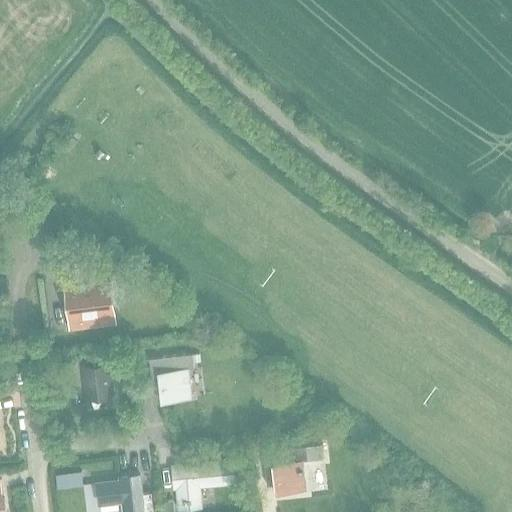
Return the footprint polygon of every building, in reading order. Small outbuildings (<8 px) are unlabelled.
[(110,281),(65,286),(70,328),(86,326),(85,316),(114,312),(110,281)] [(187,368),(193,367),(191,353),(149,358),(153,392),(158,391),(159,401),(190,397),(187,368)] [(86,398),(112,395),(108,363),(82,366),(86,398)] [(303,459),(308,459),(306,445),(263,450),(267,484),(274,483),(275,493),(306,489),(303,459)] [(199,483),(216,482),(236,479),(234,459),(173,466),(175,485),(177,485),(179,499),(184,499),(185,501),(191,500),(190,498),(201,497),(199,483)] [(81,471),(56,474),(58,486),(83,483),(81,471)] [(120,479),(97,481),(100,503),(122,501),(123,511),(153,511),(151,491),(142,493),(140,474),(119,476),(120,479)] [(174,511),(173,499),(163,500),(164,511),(174,511)]
